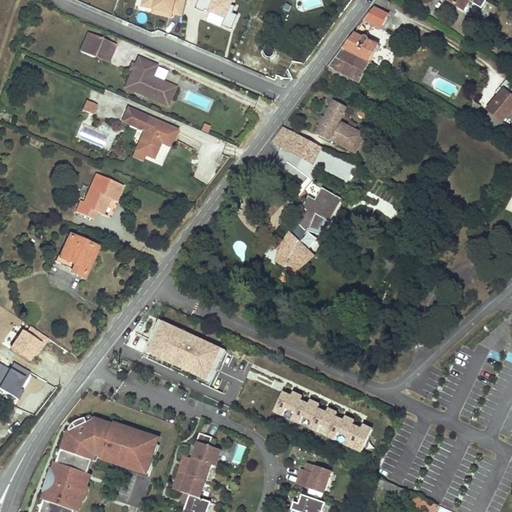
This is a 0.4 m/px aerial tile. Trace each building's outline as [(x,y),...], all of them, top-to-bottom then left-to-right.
[(183,17),(187,0),(144,0),(143,7),(154,10),(153,14),(172,19),(173,14),(183,17)] [(232,5),(233,2),(229,0),(199,0),(195,9),(204,13),(207,8),(227,17),(222,27),(232,31),(238,16),(233,14),(236,7),(232,5)] [(446,0),(463,10),(469,2),(481,9),(486,0),(446,0)] [(373,29),(375,28),(381,30),(388,15),(374,8),(364,22),(369,24),(369,25),(369,26),(369,27),(370,28),(371,29),(372,29),(373,29)] [(103,39),(89,33),(81,52),(94,58),(103,39)] [(354,34),(342,50),(370,64),(378,46),(368,40),(368,39),(368,38),(367,36),(366,36),(365,35),(364,35),(362,37),(361,37),(354,34)] [(116,44),(103,39),(94,58),(108,64),(116,44)] [(342,50),(328,68),(361,85),(363,82),(360,81),(370,64),(342,50)] [(175,87),(152,77),(157,66),(139,58),(136,65),(132,64),(130,69),(134,70),(126,87),(168,106),(175,87)] [(495,94),(499,96),(504,89),(511,95),(511,82),(507,79),(495,94)] [(511,95),(504,89),(499,96),(487,111),(509,128),(511,124),(511,95)] [(97,105),(87,101),(83,110),(93,114),(97,105)] [(482,106),(474,101),(466,114),(474,119),(482,106)] [(333,103),(316,135),(328,141),(336,127),(337,129),(331,142),(356,154),(365,135),(355,130),(357,126),(350,122),(347,126),(340,123),(340,124),(338,123),(343,114),(349,117),(356,107),(348,102),(345,109),(333,103)] [(370,115),(360,109),(357,115),(366,121),(370,115)] [(178,132),(178,131),(150,119),(128,110),(123,122),(145,132),(136,151),(145,155),(146,155),(154,158),(160,145),(157,144),(158,141),(161,142),(171,146),(174,140),(178,132)] [(282,127),(258,161),(269,167),(286,142),(289,143),(295,134),(282,127)] [(300,136),(290,152),(311,164),(321,147),(300,136)] [(350,181),(356,167),(321,150),(314,164),(350,181)] [(145,155),(136,151),(134,157),(143,161),(145,155)] [(109,199),(113,200),(116,202),(123,186),(97,175),(84,203),(81,202),(76,212),(93,220),(96,213),(98,213),(105,197),(109,199)] [(322,236),(342,200),(311,183),(305,191),(308,197),(302,209),(307,211),(300,224),(307,231),(322,236)] [(105,197),(98,213),(102,215),(109,199),(105,197)] [(272,197),(260,205),(267,219),(285,203),(272,197)] [(282,252),(275,261),(285,267),(287,264),(298,271),(312,255),(299,242),(306,231),(299,224),(291,231),(279,249),(282,252)] [(71,266),(73,264),(78,266),(75,274),(85,279),(98,249),(68,236),(58,260),(71,266)] [(221,350),(162,323),(147,354),(206,381),(221,350)] [(23,329),(10,348),(30,361),(33,355),(36,357),(48,338),(30,327),(27,331),(23,329)] [(21,389),(31,373),(14,363),(10,369),(1,364),(0,364),(0,389),(16,398),(21,389)] [(204,394),(207,384),(195,381),(192,390),(204,394)] [(290,395),(282,391),(272,412),(281,417),(282,415),(285,409),(293,413),(290,419),(289,420),(298,425),(299,423),(302,417),(311,421),(308,427),(307,428),(316,432),(316,431),(319,425),(328,429),(325,435),(324,436),(333,440),(334,439),(336,434),(345,437),(343,443),(342,445),(360,453),(372,427),(362,423),(360,428),(352,423),(353,419),(344,415),(342,419),(335,416),(336,411),(327,407),(325,411),(317,407),(319,403),(310,399),(307,403),(300,399),(301,395),(292,391),(290,395)] [(16,408),(13,407),(10,405),(2,421),(9,424),(16,408)] [(285,409),(282,415),(290,419),(293,413),(285,409)] [(311,421),(302,417),(299,423),(308,427),(311,421)] [(74,511),(75,511),(77,511),(78,511),(83,501),(81,500),(86,485),(88,486),(92,474),(88,473),(93,460),(89,459),(92,451),(103,455),(102,457),(112,461),(119,463),(119,465),(125,467),(125,465),(138,469),(139,468),(148,471),(154,454),(152,454),(155,445),(157,446),(160,438),(149,435),(148,436),(137,432),(137,430),(131,428),(131,430),(124,428),(95,418),(88,422),(86,418),(75,423),(77,427),(68,432),(66,437),(62,450),(57,463),(56,462),(53,470),(55,471),(52,479),(50,478),(42,500),(44,500),(40,511),(74,511)] [(328,429),(319,425),(316,431),(325,435),(328,429)] [(345,437),(336,434),(334,439),(343,443),(345,437)] [(216,440),(204,436),(199,448),(201,449),(197,461),(191,459),(188,469),(185,468),(181,482),(183,483),(180,493),(189,496),(187,503),(192,504),(190,508),(188,511),(212,511),(215,505),(203,501),(215,467),(220,469),(225,452),(213,448),(216,440)] [(56,462),(57,463),(62,450),(57,448),(53,461),(56,462)] [(300,468),(295,483),(324,493),(331,471),(307,463),(304,470),(300,468)] [(372,475),(368,481),(407,501),(411,493),(372,475)] [(90,487),(88,486),(86,485),(81,500),(83,501),(85,502),(90,487)] [(435,511),(438,506),(411,493),(407,501),(407,502),(428,511),(435,511)] [(322,511),(325,504),(302,495),(299,504),(294,503),(291,510),(293,511),(292,511),(322,511)] [(35,511),(40,511),(44,500),(42,500),(39,499),(35,511)]
